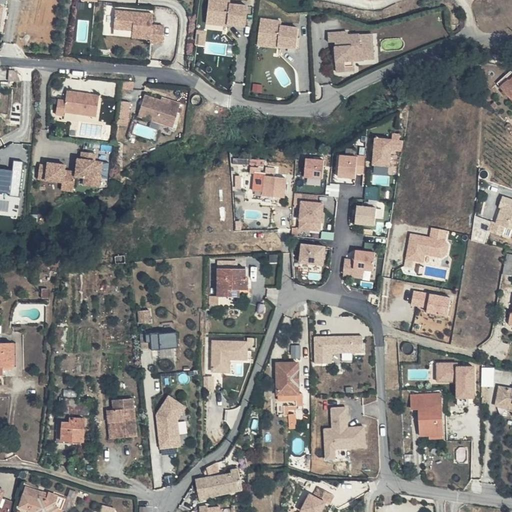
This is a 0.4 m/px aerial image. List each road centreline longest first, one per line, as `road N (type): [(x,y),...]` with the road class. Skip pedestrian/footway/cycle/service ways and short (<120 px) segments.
road 1 (residential): [(167,511),(228,446),(280,309),(301,293),(340,301),(379,330),(394,482),(511,503)]
road 2 (residential): [(511,39),(487,36),(432,53),(305,110),(238,104),(191,78),(155,71),(0,60)]
